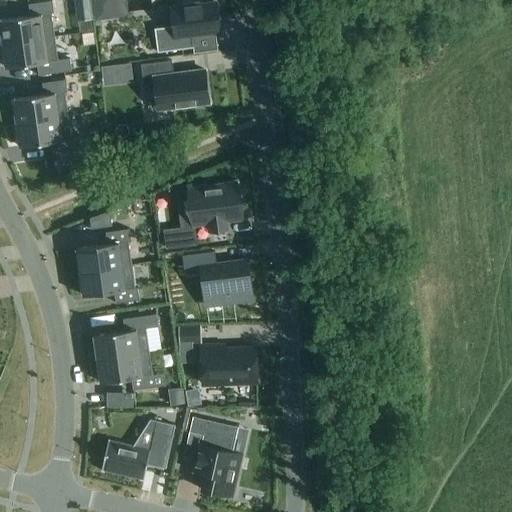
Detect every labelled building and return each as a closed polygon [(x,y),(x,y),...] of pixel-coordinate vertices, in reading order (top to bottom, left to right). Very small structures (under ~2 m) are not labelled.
[(109,0),(94,0),(97,20),(112,18),(109,0)] [(184,5),(184,7),(172,9),(174,27),(155,29),(158,53),(193,49),(192,37),(219,33),(215,1),(184,5)] [(55,38),(52,15),(54,14),(52,2),(29,5),(31,17),(0,21),(0,24),(3,45),(55,38)] [(58,61),(55,38),(3,45),(6,69),(37,64),(39,76),(72,72),(70,59),(58,61)] [(211,105),(206,71),(175,75),(174,62),(143,66),(146,92),(158,90),(161,111),(211,105)] [(118,84),(116,66),(101,68),(104,86),(118,84)] [(69,117),(65,94),(68,93),(66,81),(43,84),(44,96),(13,100),(17,124),(69,117)] [(72,140),(69,117),(17,124),(20,148),(51,143),(53,155),(86,151),(84,138),(72,140)] [(241,221),(236,185),(189,191),(193,227),(208,225),(209,233),(227,230),(226,222),(241,221)] [(112,227),(110,211),(90,219),(92,230),(112,227)] [(132,266),(129,243),(131,242),(130,230),(106,233),(108,245),(77,250),(80,273),(132,266)] [(197,246),(195,230),(167,234),(169,250),(197,246)] [(253,301),(248,261),(212,266),(210,255),(215,254),(215,252),(182,257),(182,258),(183,258),(185,271),(201,269),(205,299),(233,296),(234,303),(253,301)] [(135,289),(132,266),(80,273),(83,297),(114,292),(116,304),(139,301),(138,289),(135,289)] [(149,352),(146,329),(158,327),(156,315),(123,319),(125,331),(94,336),(97,360),(149,352)] [(201,343),(201,327),(178,328),(179,344),(201,343)] [(257,383),(255,349),(225,350),(224,346),(201,347),(203,385),(257,383)] [(153,376),(149,352),(97,360),(101,383),(131,379),(133,391),(166,386),(164,374),(153,376)] [(231,498),(241,455),(233,453),(238,428),(193,417),(190,433),(203,436),(195,472),(207,475),(203,491),(231,498)] [(144,481),(148,464),(162,467),(161,468),(166,469),(176,426),(156,422),(150,451),(110,442),(110,440),(109,440),(102,472),(103,472),(103,471),(143,480),(143,481),(144,481)]
